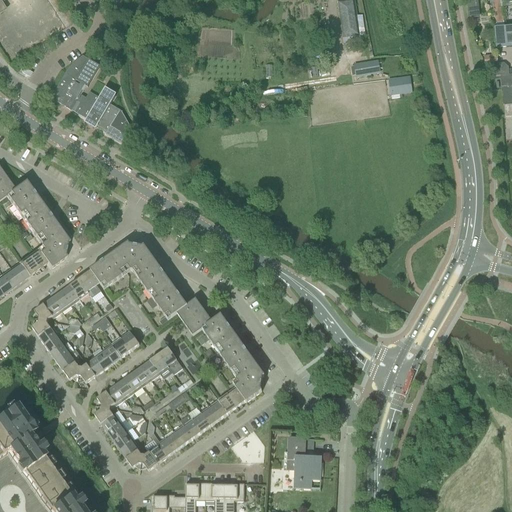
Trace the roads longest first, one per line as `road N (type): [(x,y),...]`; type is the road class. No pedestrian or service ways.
road 1 (unclassified): [(344,336),(295,280),(143,194)]
road 2 (residential): [(295,382),(233,300),(177,269),(131,218)]
road 3 (unclassified): [(143,194),(0,104)]
road 4 (residential): [(346,511),(351,410),(309,402),(295,382)]
road 5 (secondary): [(408,381),(464,272),(465,250)]
road 6 (residential): [(106,240),(85,203),(0,155)]
road 7 (residential): [(13,334),(22,303),(106,240)]
road 8 (secondary): [(465,250),(397,365)]
road 9 (residential): [(186,457),(295,382)]
road 10 (residential): [(73,407),(178,329)]
road 11 (secondary): [(465,250),(471,200),(462,124)]
